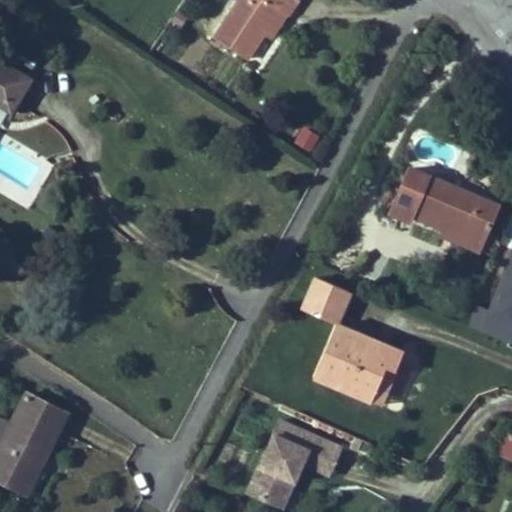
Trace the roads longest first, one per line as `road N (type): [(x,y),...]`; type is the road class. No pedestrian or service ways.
road 1 (residential): [(418,0),(174,460),(155,472)]
road 2 (unknown): [(357,461),(387,480),(428,477),(472,433),(511,414)]
